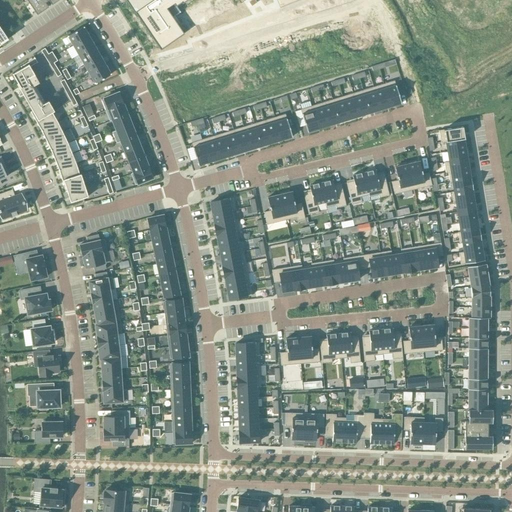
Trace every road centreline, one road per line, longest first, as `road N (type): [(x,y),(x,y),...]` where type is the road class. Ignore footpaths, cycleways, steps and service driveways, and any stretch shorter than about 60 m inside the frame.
road 1 (residential): [(248,170),(246,161),(260,156),(416,112),(420,141),(252,181)]
road 2 (residential): [(278,316),(292,324),(431,311),(441,302),(428,282),(280,309)]
road 3 (residential): [(511,465),(213,454)]
road 4 (residential): [(213,483),(511,493)]
road 5 (residential): [(50,224),(76,353),(77,511)]
road 6 (residential): [(363,0),(133,74)]
road 7 (residential): [(487,119),(511,263)]
road 8 (residential): [(205,323),(178,188)]
road 9 (residential): [(50,224),(178,188)]
road 10 (residential): [(213,454),(205,323)]
road 11 (residential): [(50,224),(0,106)]
road 12 (residential): [(511,32),(471,61),(427,0)]
road 13 (residential): [(178,188),(133,74)]
